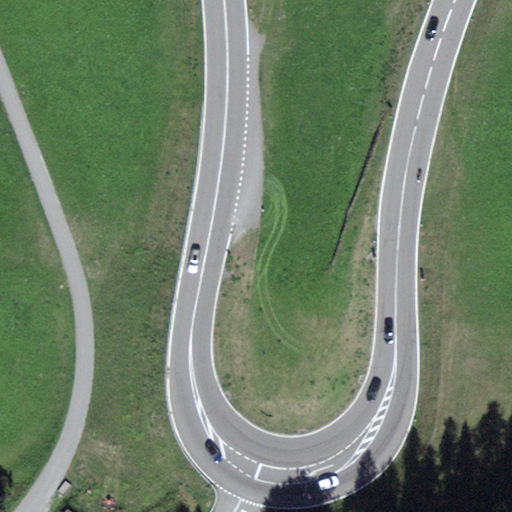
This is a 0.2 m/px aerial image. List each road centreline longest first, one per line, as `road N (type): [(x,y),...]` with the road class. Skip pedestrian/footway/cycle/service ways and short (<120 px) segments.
road 1 (primary): [(457,0),(423,96),(408,171),(387,402),(361,445),(331,466),(291,474),(260,468)]
road 2 (primary): [(260,468),(210,427),(192,361),(227,112),(225,0)]
road 3 (tertiary): [(28,511),(56,474),(76,421),(85,325),(73,265),(0,68)]
